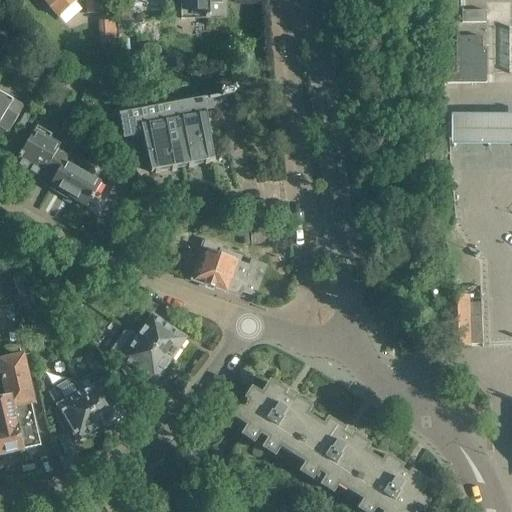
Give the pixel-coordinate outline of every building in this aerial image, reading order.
[(41,0),(58,19),(76,3),(86,3),(87,15),(100,14),(99,0),(41,0)] [(179,0),(180,20),(209,19),(209,18),(225,18),(224,0),(179,0)] [(485,24),(485,11),(461,11),(461,24),(485,24)] [(128,19),(117,19),(118,34),(129,33),(128,19)] [(444,83),(457,83),(486,83),(486,51),(482,51),(482,38),(456,38),(456,52),(446,52),(446,73),(444,73),(444,83)] [(148,54),(119,55),(120,77),(149,76),(148,54)] [(0,92),(0,129),(8,134),(24,107),(0,92)] [(176,170),(188,167),(188,169),(193,168),(193,167),(205,164),(205,166),(210,165),(209,163),(213,162),(206,114),(205,114),(205,112),(212,112),(210,103),(204,104),(203,102),(234,96),(233,92),(220,95),(220,97),(119,115),(123,140),(132,138),(132,137),(143,135),(151,173),(154,173),(155,175),(159,174),(159,172),(171,170),(171,172),(176,172),(176,170)] [(511,110),(450,110),(450,140),(511,139),(511,110)] [(45,173),(55,179),(64,163),(65,163),(84,130),(74,120),(59,146),(49,140),(52,135),(37,127),(21,154),(20,154),(18,158),(19,158),(14,166),(15,167),(16,165),(40,179),(39,181),(40,181),(45,173)] [(101,184),(65,163),(64,163),(55,179),(50,187),(51,188),(53,183),(64,189),(61,193),(87,208),(91,201),(91,202),(94,198),(93,197),(101,184)] [(134,183),(123,172),(112,191),(125,198),(134,183)] [(250,229),(250,232),(251,245),(269,244),(268,228),(250,229)] [(242,293),(255,298),(266,267),(251,261),(249,267),(239,264),(241,258),(221,251),(223,247),(205,241),(191,282),(228,295),(228,292),(240,297),(242,293)] [(136,296),(131,305),(152,316),(158,306),(136,296)] [(470,345),(482,345),(481,317),(469,318),(468,296),(444,297),(446,348),(470,347),(470,345)] [(152,317),(137,338),(136,338),(170,362),(186,340),(152,317)] [(90,328),(84,333),(83,333),(83,334),(83,335),(84,335),(89,341),(90,342),(91,342),(91,341),(97,336),(97,335),(97,334),(92,328),(91,328),(90,328)] [(154,384),(170,362),(136,338),(137,338),(126,331),(111,352),(121,359),(121,360),(154,384)] [(92,343),(85,349),(94,360),(101,354),(92,343)] [(0,457),(41,448),(31,404),(33,404),(22,357),(0,362),(0,380),(3,380),(7,400),(0,401),(0,457)] [(75,384),(81,394),(81,393),(101,429),(103,427),(106,428),(112,425),(113,422),(115,421),(117,421),(118,421),(119,421),(120,421),(121,420),(122,419),(123,418),(123,417),(124,416),(99,371),(75,384)] [(293,457),(315,422),(307,417),(311,411),(269,384),(261,395),(253,390),(245,401),(247,402),(243,409),(241,408),(233,420),(246,428),(241,435),(255,444),(260,436),(267,441),(262,449),(275,457),(280,449),(293,457)] [(81,393),(81,394),(57,407),(77,442),(89,436),(92,437),(97,434),(98,431),(101,429),(81,393)] [(351,495),(373,459),(366,454),(369,448),(327,421),(323,427),(315,422),(293,457),(304,464),(299,473),(312,481),(317,473),(324,478),(320,486),(333,494),(338,487),(351,495)] [(427,485),(403,469),(385,458),(381,464),(373,459),(351,495),(362,502),(357,510),(361,511),(374,511),(375,510),(378,511),(422,511),(429,502),(420,496),(427,485)]
